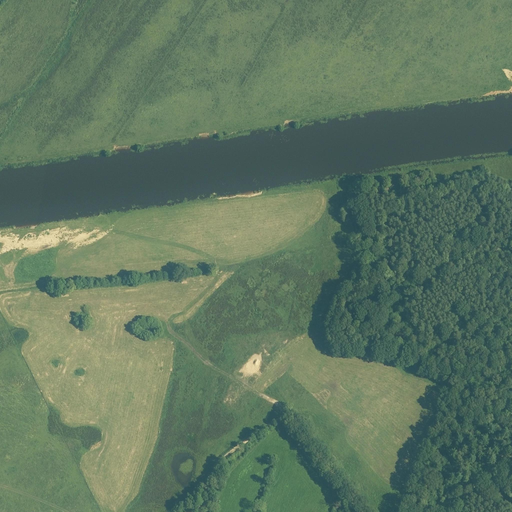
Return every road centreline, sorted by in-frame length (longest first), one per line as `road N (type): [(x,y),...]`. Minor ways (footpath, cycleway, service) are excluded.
road 1 (track): [(511,318),(446,356),(357,334),(344,318),(378,275),(387,216),(465,191),(511,201)]
road 2 (track): [(360,511),(289,415),(212,471),(193,511)]
